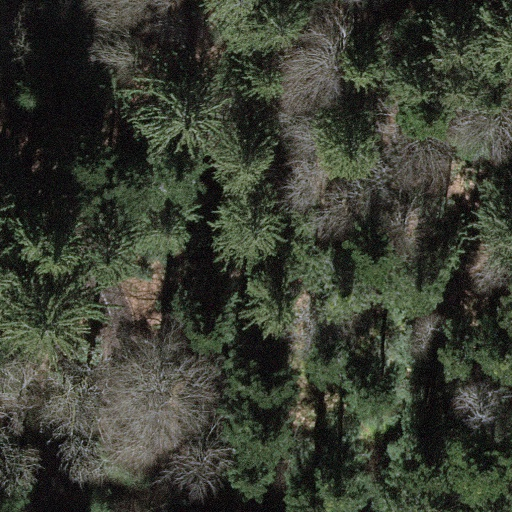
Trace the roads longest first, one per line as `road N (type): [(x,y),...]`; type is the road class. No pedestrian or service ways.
road 1 (track): [(0,379),(17,380),(44,355),(97,259),(83,230),(70,134),(85,71),(117,0)]
road 2 (track): [(33,511),(102,421),(119,376),(121,327),(97,259)]
